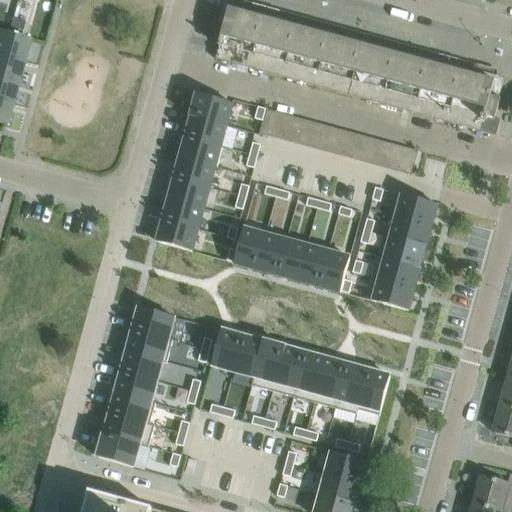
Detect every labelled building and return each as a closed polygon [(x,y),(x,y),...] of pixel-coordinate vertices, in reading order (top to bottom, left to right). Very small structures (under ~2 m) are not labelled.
[(231,4),(216,60),(496,137),(501,121),(495,119),(501,99),(491,96),(496,77),(231,4)] [(12,18),(9,28),(22,32),(25,22),(12,18)] [(0,55),(24,62),(30,40),(0,31),(0,55)] [(24,62),(0,55),(0,77),(18,83),(24,62)] [(18,83),(0,77),(0,99),(13,103),(18,83)] [(198,95),(192,117),(227,127),(233,105),(198,95)] [(13,103),(0,99),(0,123),(7,125),(13,103)] [(258,110),(255,122),(262,124),(266,113),(258,110)] [(262,124),(260,134),(307,148),(314,123),(266,110),(266,113),(262,124)] [(192,117),(187,138),(221,147),(227,127),(192,117)] [(314,123),(307,148),(319,151),(325,126),(314,123)] [(325,126),(319,151),(330,154),(337,129),(325,126)] [(337,129),(330,154),(342,157),(348,132),(337,129)] [(348,132),(342,157),(353,160),(360,135),(348,132)] [(360,135),(353,160),(364,163),(371,138),(360,135)] [(187,138),(181,159),(216,168),(221,147),(187,138)] [(371,138),(364,163),(412,176),(419,151),(371,138)] [(253,144),(250,155),(258,157),(261,146),(253,144)] [(250,155),(247,167),(254,169),(258,157),(250,155)] [(181,159),(175,180),(210,189),(216,168),(181,159)] [(175,180),(169,200),(204,210),(210,189),(175,180)] [(242,185),(239,197),(246,199),(249,187),(242,185)] [(267,187),(265,195),(276,198),(278,190),(267,187)] [(278,190),(276,198),(288,201),(290,194),(278,190)] [(375,191),(372,203),(380,205),(383,194),(375,191)] [(403,196),(397,218),(431,227),(437,206),(403,196)] [(239,197),(235,209),(243,211),(246,199),(239,197)] [(308,199),(306,206),(318,210),(320,202),(308,199)] [(169,200),(164,221),(198,231),(204,210),(169,200)] [(320,202),(318,210),(330,213),(332,205),(320,202)] [(341,208),(339,215),(350,218),(353,211),(341,208)] [(397,218),(391,239),(426,248),(431,227),(397,218)] [(367,220),(364,231),(372,234),(375,222),(367,220)] [(164,221),(158,243),(192,253),(198,231),(164,221)] [(230,227),(227,239),(235,241),(238,229),(230,227)] [(244,230),(235,264),(257,270),(266,236),(244,230)] [(364,231),(361,243),(369,245),(372,234),(364,231)] [(266,236),(257,270),(277,276),(287,241),(266,236)] [(227,239),(224,250),(232,252),(235,241),(227,239)] [(391,239),(385,260),(420,269),(426,248),(391,239)] [(287,241),(277,276),(298,282),(308,247),(287,241)] [(308,247),(298,282),(319,287),(329,253),(308,247)] [(329,253),(319,287),(341,293),(350,259),(329,253)] [(385,260),(380,280),(414,290),(420,269),(385,260)] [(356,261),(353,273),(360,275),(364,264),(356,261)] [(353,273),(349,285),(357,287),(360,275),(353,273)] [(380,280),(374,302),(408,312),(414,290),(380,280)] [(140,309),(133,332),(168,341),(168,340),(174,318),(140,309)] [(222,331),(212,366),(234,372),(244,337),(222,331)] [(133,332),(128,352),(162,362),(162,363),(167,364),(173,341),(168,340),(168,341),(133,332)] [(244,337),(234,372),(254,377),(255,377),(264,343),(244,337)] [(205,339),(202,350),(209,352),(213,341),(205,339)] [(254,377),(251,386),(273,392),(285,348),(264,343),(255,377),(254,377)] [(285,348),(273,392),(294,398),(306,354),(285,348)] [(202,350),(198,362),(206,364),(209,352),(202,350)] [(128,352),(122,373),(157,383),(162,363),(162,362),(128,352)] [(306,354),(294,398),(315,404),(327,360),(306,354)] [(327,360),(315,404),(336,410),(348,366),(327,360)] [(348,366),(336,410),(357,415),(360,406),(359,406),(369,371),(348,366)] [(369,371),(359,406),(360,406),(381,412),(390,377),(369,371)] [(122,373),(116,394),(151,404),(151,403),(157,383),(122,373)] [(511,408),(511,380),(508,379),(501,406),(511,408)] [(194,380),(190,392),(198,394),(201,383),(194,380)] [(190,392),(187,404),(195,406),(198,394),(190,392)] [(116,394),(111,415),(150,426),(150,425),(156,404),(151,403),(151,404),(116,394)] [(212,405),(210,413),(222,416),(224,409),(212,405)] [(511,408),(501,406),(494,433),(511,437),(511,408)] [(224,409),(222,416),(233,420),(236,412),(224,409)] [(111,415),(105,436),(140,445),(139,446),(149,449),(155,426),(150,425),(150,426),(111,415)] [(254,417),(252,425),(263,428),(266,420),(254,417)] [(266,420),(263,428),(275,431),(277,423),(266,420)] [(182,422),(179,434),(187,436),(190,424),(182,422)] [(295,428),(293,436),(305,439),(307,431),(295,428)] [(307,431),(305,439),(317,442),(319,435),(307,431)] [(179,434),(176,445),(184,447),(187,436),(179,434)] [(105,436),(99,459),(133,468),(139,446),(140,445),(105,436)] [(337,440),(335,447),(347,451),(349,443),(337,440)] [(349,443),(347,451),(359,454),(361,446),(349,443)] [(289,453),(286,464),(294,466),(297,455),(289,453)] [(326,474),(326,475),(361,485),(367,463),(332,453),(326,474)] [(173,454),(170,466),(178,468),(181,457),(173,454)] [(286,464),(283,476),(291,478),(294,466),(286,464)] [(322,473),(316,496),(320,497),(320,496),(355,506),(361,485),(326,475),(326,474),(322,473)] [(511,475),(508,484),(482,477),(474,504),(501,511),(511,511),(511,475)] [(280,485),(277,497),(285,499),(288,487),(280,485)] [(164,511),(89,491),(83,511),(164,511)] [(320,497),(316,511),(353,511),(355,506),(320,496),(320,497)]
